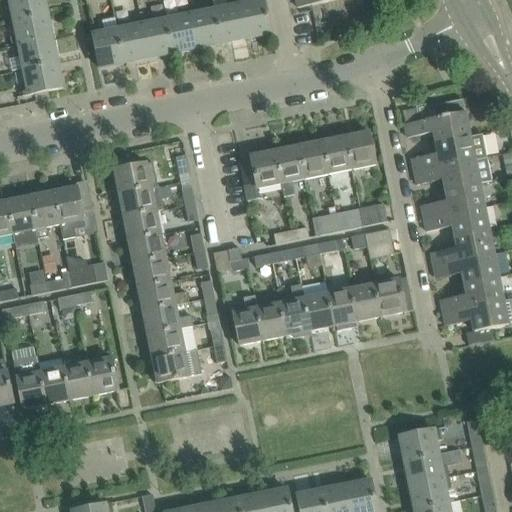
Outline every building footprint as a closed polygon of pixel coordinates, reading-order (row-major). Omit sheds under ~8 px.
[(14,23),(47,16),(43,0),(3,0),(5,10),(11,9),(14,23)] [(128,7),(126,0),(114,0),(116,10),(128,7)] [(263,1),(249,4),(247,0),(240,0),(238,1),(245,40),(270,35),(263,1)] [(295,0),(297,9),(341,0),(295,0)] [(221,45),(245,40),(238,1),(226,3),(227,8),(214,11),(221,45)] [(221,45),(214,11),(201,14),(199,8),(189,10),(197,50),(221,45)] [(173,55),(197,50),(189,10),(178,13),(179,18),(166,21),(173,55)] [(13,48),(52,40),(47,16),(14,23),(16,36),(11,37),(13,48)] [(173,55),(166,21),(152,23),(151,18),(140,20),(148,60),(173,55)] [(124,64),(148,60),(140,20),(129,22),(130,28),(117,30),(124,64)] [(124,64),(117,30),(104,33),(103,28),(91,30),(99,69),(124,64)] [(24,71),(57,64),(52,40),(13,48),(15,59),(21,58),(24,71)] [(26,85),(20,86),(23,98),(62,89),(57,64),(24,71),(26,85)] [(436,145),(470,138),(463,101),(432,107),(434,120),(404,126),(407,139),(433,134),(436,145)] [(344,138),(351,171),(375,166),(369,133),(344,138)] [(414,173),(488,158),(483,135),(470,138),(436,145),(438,155),(412,161),(414,173)] [(327,176),(351,171),(344,138),(321,143),(327,176)] [(304,181),(327,176),(321,143),(297,148),(304,181)] [(291,184),(304,181),(297,148),(274,153),(281,186),(284,198),(293,196),(291,184)] [(257,190),(281,186),(274,153),(250,157),(251,163),(240,166),(248,202),(259,200),(257,190)] [(178,176),(188,174),(185,157),(175,159),(178,176)] [(479,185),(492,182),(488,158),(414,173),(417,186),(443,181),(445,192),(479,185)] [(118,196),(151,189),(147,165),(113,172),(118,196)] [(483,208),(479,185),(445,192),(447,202),(421,208),(424,220),(483,208)] [(75,238),(72,224),(84,221),(77,188),(53,193),(62,241),(75,238)] [(185,207),(195,205),(191,188),(181,190),(185,207)] [(123,219),(156,213),(151,189),(118,196),(123,219)] [(62,241),(53,193),(29,198),(37,241),(48,239),(46,229),(59,226),(62,241)] [(37,241),(29,198),(5,203),(12,236),(35,231),(37,241)] [(0,238),(12,236),(5,203),(0,203),(0,238)] [(188,224),(198,222),(195,205),(185,207),(188,224)] [(371,227),(387,223),(384,205),(367,209),(359,210),(363,228),(371,227)] [(455,239),(488,232),(483,208),(424,220),(426,233),(453,228),(455,239)] [(339,233),(363,228),(359,210),(335,215),(339,233)] [(128,243),(161,236),(156,213),(123,219),(128,243)] [(316,238),(339,233),(335,215),(312,220),(316,238)] [(293,243),(301,241),(309,239),(307,229),(291,233),(293,243)] [(370,261),(374,260),(394,256),(389,231),(365,236),(370,261)] [(433,268),(493,256),(488,232),(455,239),(457,249),(431,255),(433,268)] [(276,246),(293,243),(291,233),(273,236),(276,246)] [(194,254),(204,252),(201,235),(191,237),(194,254)] [(133,266),(166,260),(161,236),(128,243),(133,266)] [(356,264),(370,261),(365,236),(351,239),(356,264)] [(318,246),(320,256),(336,252),(334,242),(318,246)] [(303,259),(320,256),(318,246),(301,249),(303,259)] [(249,270),(247,260),(242,261),(239,249),(228,252),(232,273),(249,270)] [(198,271),(208,269),(204,252),(194,254),(198,271)] [(272,265),(275,265),(289,262),(287,252),(270,255),(272,265)] [(95,284),(92,267),(87,268),(84,255),(66,258),(69,272),(72,289),(95,284)] [(256,269),(272,265),(270,255),(254,259),(256,269)] [(46,275),(57,272),(53,256),(42,259),(46,275)] [(464,286),(498,279),(493,256),(433,268),(436,280),(462,275),(464,286)] [(138,290),(171,283),(166,260),(133,266),(138,290)] [(31,287),(44,284),(42,272),(29,275),(31,287)] [(48,294),(72,289),(69,272),(61,274),(62,281),(46,284),(48,294)] [(443,314),(503,302),(498,279),(464,286),(466,296),(440,302),(443,314)] [(375,285),(382,318),(406,313),(399,280),(375,285)] [(186,293),(173,296),(171,283),(138,290),(142,313),(188,304),(186,293)] [(204,301),(214,299),(210,283),(200,285),(204,301)] [(25,299),(48,294),(46,284),(44,284),(31,287),(23,289),(25,299)] [(358,323),(382,318),(375,285),(351,290),(358,323)] [(312,333),(305,299),(302,288),(292,290),(293,295),(279,298),(280,304),(287,337),(312,333)] [(0,294),(2,303),(25,299),(23,289),(0,293),(0,294)] [(335,328),(358,323),(351,290),(328,295),(335,328)] [(74,297),(76,307),(92,304),(90,293),(74,297)] [(312,333),(335,328),(328,295),(305,299),(312,333)] [(59,310),(76,307),(74,297),(57,300),(59,310)] [(257,309),(256,309),(254,298),(243,300),(246,311),(233,314),(239,347),(264,342),(257,309)] [(207,318),(217,316),(214,299),(204,301),(207,318)] [(507,325),(507,323),(511,322),(511,300),(503,302),(443,314),(445,327),(472,322),(474,333),(508,327),(508,325),(507,325)] [(27,306),(29,316),(45,313),(43,303),(27,306)] [(178,320),(175,307),(188,305),(188,304),(142,313),(147,337),(180,330),(193,328),(191,317),(178,320)] [(264,342),(287,337),(280,304),(257,309),(264,342)] [(13,320),(29,316),(27,306),(2,311),(7,332),(15,331),(13,320)] [(152,360),(185,354),(180,330),(147,337),(152,360)] [(213,348),(224,346),(220,330),(210,332),(213,348)] [(217,365),(227,363),(224,346),(213,348),(217,365)] [(157,385),(190,378),(201,376),(197,352),(185,354),(152,360),(157,385)] [(40,374),(38,374),(35,359),(13,363),(23,412),(47,407),(40,374)] [(88,364),(94,397),(118,392),(111,359),(88,364)] [(71,402),(94,397),(88,364),(64,369),(71,402)] [(47,407),(71,402),(64,369),(40,374),(47,407)] [(0,373),(0,408),(13,405),(7,372),(0,373)] [(472,449),(482,447),(477,422),(467,424),(472,449)] [(405,462),(438,456),(435,442),(441,441),(439,430),(399,438),(405,462)] [(477,473),(487,471),(482,447),(472,449),(477,473)] [(441,469),(438,456),(405,462),(409,487),(449,479),(447,468),(441,469)] [(482,497),(492,495),(487,471),(477,473),(482,497)] [(414,511),(448,504),(445,491),(451,490),(449,479),(409,487),(414,511)] [(376,511),(371,482),(346,487),(350,511),(376,511)] [(350,511),(346,487),(321,492),(325,511),(350,511)] [(291,511),(291,510),(287,490),(262,495),(265,511),(291,511)] [(325,511),(321,492),(296,497),(299,511),(325,511)] [(265,511),(262,495),(238,500),(240,511),(265,511)] [(484,511),(495,511),(492,495),(482,497),(484,511)] [(155,511),(154,505),(152,496),(142,498),(145,511),(155,511)] [(240,511),(238,500),(214,505),(215,511),(240,511)]
